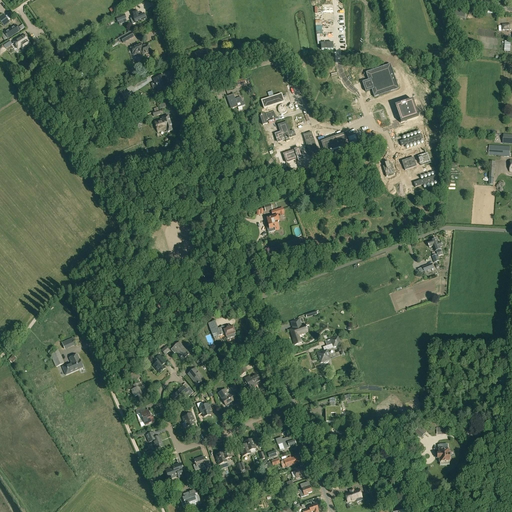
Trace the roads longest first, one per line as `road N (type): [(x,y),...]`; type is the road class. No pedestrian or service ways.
road 1 (track): [(163,511),(70,292),(58,294),(0,357)]
road 2 (residential): [(258,299),(440,229),(511,230)]
road 3 (tertiary): [(258,299),(184,87)]
road 4 (residential): [(295,405),(178,447),(160,391),(179,373)]
road 5 (track): [(107,379),(251,279)]
road 6 (unclassified): [(298,105),(274,60),(184,87)]
